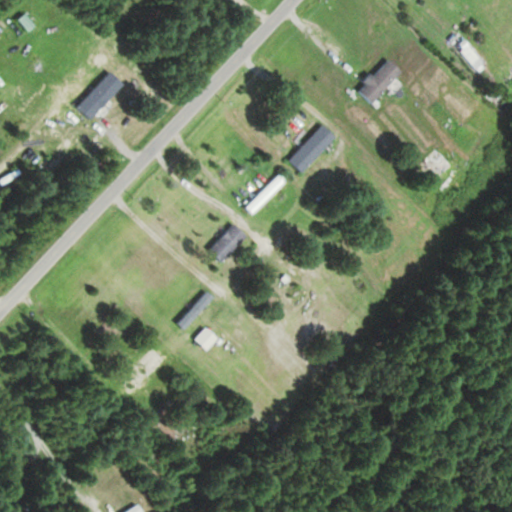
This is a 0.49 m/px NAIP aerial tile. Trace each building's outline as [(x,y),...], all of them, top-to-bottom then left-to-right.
[(354,90),(370,103),(398,70),(383,57),(354,90)] [(299,171),(333,136),(320,124),(286,158),(299,171)] [(284,180),(277,173),(243,206),(250,213),(284,180)] [(220,261),(244,235),(230,222),(206,248),(220,261)] [(210,296),(204,290),(176,321),(182,327),(210,296)] [(203,348),(214,338),(204,327),(193,337),(203,348)] [(131,392),(165,359),(152,345),(118,379),(131,392)]
